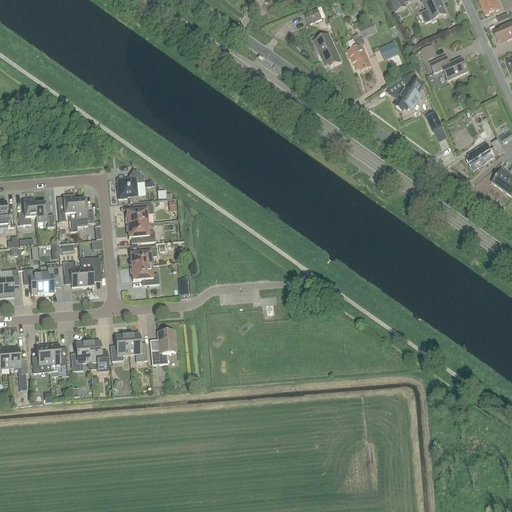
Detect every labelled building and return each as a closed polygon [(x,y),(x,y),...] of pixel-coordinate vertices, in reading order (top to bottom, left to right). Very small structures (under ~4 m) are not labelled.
[(406,10),(402,0),(388,0),(395,15),(406,10)] [(429,0),(419,0),(422,4),(423,4),(427,12),(421,15),(425,25),(446,16),(439,0),(431,0),(430,1),(429,0)] [(486,19),(500,12),(494,0),(485,0),(479,3),(486,19)] [(317,11),(306,15),(311,26),(321,21),(317,11)] [(496,19),(499,25),(509,20),(507,15),(496,19)] [(357,30),(362,40),(377,34),(372,23),(357,30)] [(511,23),(500,29),(501,32),(494,35),(498,44),(500,43),(501,45),(511,40),(511,23)] [(395,29),(390,31),(394,40),(399,38),(395,29)] [(329,69),(341,64),(329,36),(314,43),(325,67),(328,66),(329,69)] [(360,73),(372,68),(363,46),(357,49),(354,43),(348,46),(351,51),(348,53),(356,72),(359,71),(360,73)] [(432,48),(420,53),(423,59),(434,53),(432,48)] [(448,84),(467,75),(461,60),(449,66),(445,59),(429,66),(434,76),(442,72),(448,84)] [(392,84),(401,79),(397,72),(388,77),(392,84)] [(418,96),(417,95),(422,87),(414,75),(402,82),(406,88),(401,96),(399,94),(394,97),(398,100),(397,101),(399,103),(395,109),(403,114),(405,111),(406,112),(408,111),(411,113),(420,100),(417,98),(418,96)] [(432,134),(443,129),(436,113),(425,118),(432,134)] [(499,157),(504,154),(497,141),(491,145),(494,149),(490,152),(486,145),(468,157),(469,160),(466,162),(473,172),(499,156),(499,157)] [(118,192),(117,192),(118,201),(127,200),(127,199),(129,199),(129,204),(138,203),(137,198),(136,185),(143,184),(143,178),(133,171),(128,178),(128,180),(117,181),(118,192)] [(511,199),(511,181),(510,180),(511,178),(502,172),(492,185),(511,199)] [(64,211),(58,212),(59,224),(65,223),(65,217),(69,216),(70,235),(77,234),(77,229),(76,221),(75,216),(76,216),(74,202),(75,202),(74,197),(63,198),(64,211)] [(35,206),(34,201),(23,202),(24,215),(18,215),(19,227),(31,226),(30,220),(35,219),(36,219),(35,206)] [(75,202),(74,202),(76,216),(75,216),(76,221),(77,229),(88,228),(88,226),(94,225),(93,213),(87,214),(85,201),(75,202)] [(6,203),(0,203),(0,222),(7,222),(8,230),(14,230),(13,218),(7,219),(6,214),(6,203)] [(35,219),(36,224),(47,223),(48,229),(54,229),(53,217),(47,217),(46,205),(35,206),(36,219),(35,219)] [(127,227),(147,225),(147,216),(152,216),(151,205),(137,206),(137,212),(126,213),(127,227)] [(140,245),(155,243),(154,233),(148,233),(147,225),(127,227),(129,240),(140,239),(140,245)] [(131,269),(151,267),(150,259),(156,258),(155,247),(141,249),(141,255),(130,256),(131,269)] [(83,288),(94,287),(93,274),(100,273),(99,259),(86,260),(86,262),(80,262),(81,269),(83,288)] [(81,269),(75,270),(75,263),(63,264),(64,276),(70,276),(72,289),(83,288),(81,269)] [(43,296),(54,295),(53,281),(59,281),(57,265),(47,266),(47,270),(41,270),(41,277),(43,296)] [(144,281),(144,287),(159,286),(158,275),(152,276),(151,267),(131,269),(133,282),(144,281)] [(12,280),(1,281),(3,299),(14,298),(13,288),(12,276),(18,275),(18,271),(11,272),(12,280)] [(43,296),(41,277),(35,277),(34,271),(23,272),(24,284),(30,283),(31,297),(43,296)] [(187,289),(179,290),(180,298),(188,297),(187,289)] [(167,355),(176,354),(174,332),(158,333),(160,353),(151,353),(152,367),(168,366),(167,355)] [(136,364),(148,363),(146,345),(140,345),(139,335),(127,336),(129,356),(136,356),(136,364)] [(123,357),(129,356),(127,336),(115,337),(116,348),(110,348),(112,363),(123,362),(123,357)] [(101,353),(100,343),(88,344),(90,364),(90,370),(98,369),(98,373),(106,372),(109,372),(107,353),(101,353)] [(83,365),(90,364),(88,344),(76,345),(77,355),(71,356),(73,373),(83,373),(83,365)] [(59,346),(48,347),(50,366),(51,375),(57,374),(58,378),(62,377),(62,379),(68,378),(66,359),(60,360),(59,346)] [(38,362),(32,363),(34,376),(40,375),(39,367),(50,366),(48,347),(37,348),(38,359),(38,362)] [(28,376),(27,363),(21,364),(19,350),(8,351),(10,370),(15,369),(15,372),(18,372),(20,393),(27,392),(26,376),(28,376)] [(0,370),(10,370),(8,351),(0,351),(0,370)] [(122,384),(116,382),(112,391),(119,393),(122,384)]
